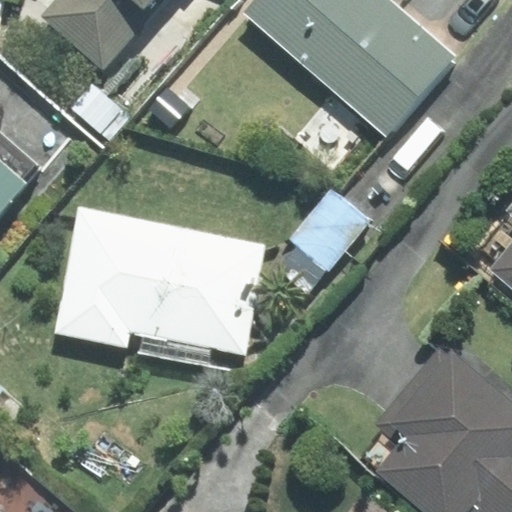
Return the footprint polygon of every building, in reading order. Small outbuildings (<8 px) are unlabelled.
[(47,0),(46,2),(114,64),(172,0),(47,0)] [(461,55),(402,0),(255,0),(251,4),(388,133),(461,55)] [(0,223),(40,179),(0,142),(0,223)] [(381,220),(347,188),(299,239),(333,271),(381,220)] [(276,239),(91,204),(67,329),(139,343),(141,329),(255,351),(276,239)] [(511,255),(503,265),(511,273),(511,255)] [(511,511),(511,390),(456,340),(360,448),(432,511),(511,511)] [(0,511),(17,511),(0,499),(0,511)]
